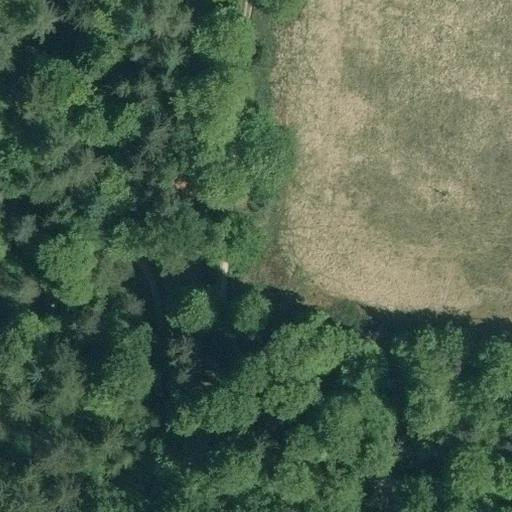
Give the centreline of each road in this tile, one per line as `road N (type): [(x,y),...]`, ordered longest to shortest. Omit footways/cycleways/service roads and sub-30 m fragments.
road 1 (track): [(229,500),(382,483)]
road 2 (track): [(511,486),(382,483)]
